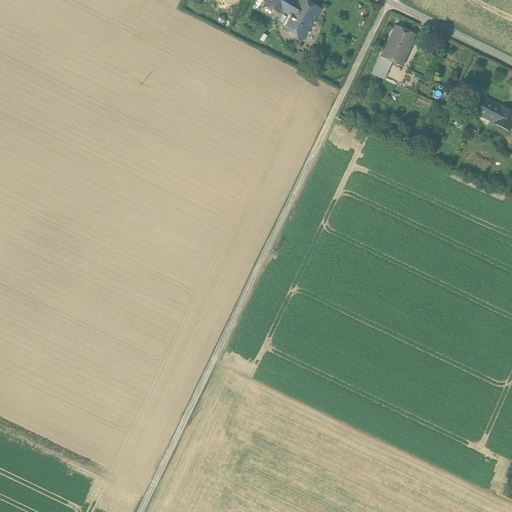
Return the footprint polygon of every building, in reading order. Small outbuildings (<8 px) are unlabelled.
[(267,0),(265,5),(279,13),(283,8),(287,0),(267,0)] [(300,0),(298,3),(292,0),(287,0),(283,8),(292,14),(283,29),(303,40),(322,9),(305,0),(300,0)] [(417,34),(395,24),(381,57),(393,62),(403,66),(417,34)] [(393,62),(381,57),(374,74),(385,79),(393,62)] [(511,129),(511,110),(485,98),(477,115),(511,131),(511,129)]
